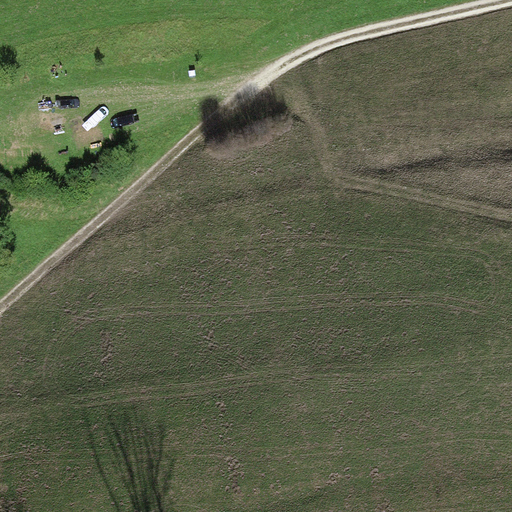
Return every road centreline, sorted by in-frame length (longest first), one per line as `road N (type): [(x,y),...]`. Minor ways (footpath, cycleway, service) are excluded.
road 1 (track): [(507,0),(349,41),(282,71),(217,113),(0,306)]
road 2 (track): [(511,223),(344,183),(282,71)]
